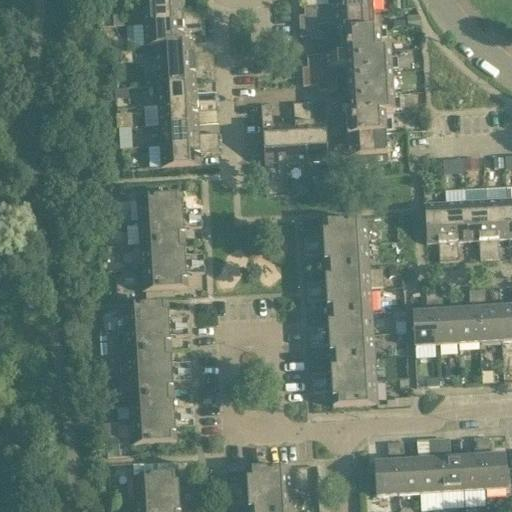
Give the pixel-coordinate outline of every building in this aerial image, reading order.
[(327,7),(315,8),(315,18),(373,14),(372,0),(333,0),(334,7),(327,7)] [(141,6),(143,27),(201,24),(200,14),(181,15),(181,4),(141,6)] [(304,18),(298,18),(299,29),(300,37),(300,39),(310,39),(310,42),(315,42),(320,41),(319,26),(325,26),(335,25),(335,37),(340,37),(340,36),(375,34),(374,33),(373,14),(315,18),(315,8),(305,8),(304,8),(304,18)] [(113,18),(114,29),(125,29),(124,18),(113,18)] [(143,27),(126,28),(127,37),(128,49),(137,49),(151,48),(154,48),(154,47),(183,44),(182,35),(201,34),(201,24),(143,27)] [(379,33),(374,33),(375,34),(340,36),(340,37),(342,56),(306,58),(307,69),(301,70),(303,89),(317,88),(317,93),(337,92),(336,69),(352,68),(355,116),(331,117),(332,131),(346,130),(346,138),(385,136),(384,117),(393,116),(390,53),(380,53),(379,33)] [(156,87),(195,85),(195,75),(214,74),(213,55),(194,56),(193,44),(183,45),(183,44),(154,47),(154,48),(156,87)] [(151,57),(151,48),(137,49),(138,58),(151,57)] [(196,97),(195,85),(156,87),(158,108),(215,104),(215,96),(196,97)] [(197,115),(216,114),(215,104),(158,108),(159,128),(198,125),(197,115)] [(285,166),(306,164),(303,126),(303,106),(292,107),(293,126),(283,127),(285,166)] [(327,163),(325,125),(313,125),(312,106),(303,106),(303,126),(306,164),(327,163)] [(264,167),(285,166),(283,127),(272,128),(271,108),(261,109),(264,167)] [(117,117),(118,130),(120,130),(131,130),(130,116),(117,117)] [(199,137),(198,125),(159,128),(160,148),(218,145),(217,136),(199,137)] [(347,149),(339,149),(340,159),(341,169),(353,168),(372,167),(372,158),(386,157),(385,136),(346,138),(347,149)] [(199,156),(218,155),(218,145),(160,148),(161,170),(200,167),(199,156)] [(476,161),(462,162),(463,174),(477,173),(476,161)] [(495,171),(504,171),(504,161),(494,161),(495,171)] [(451,174),(463,174),(462,162),(450,163),(451,174)] [(298,187),(298,198),(307,197),(307,187),(298,187)] [(141,193),(142,201),(156,200),(156,193),(141,193)] [(182,222),(181,199),(156,200),(142,201),(136,201),(138,225),(182,222)] [(486,204),(489,262),(499,261),(498,242),(509,241),(507,203),(486,204)] [(466,205),(468,244),(479,243),(480,262),(489,262),(486,204),(466,205)] [(445,206),(449,264),(458,264),(457,244),(468,244),(466,205),(445,206)] [(445,206),(424,207),(426,246),(438,246),(439,265),(449,264),(445,206)] [(182,222),(138,225),(139,248),(184,245),(183,231),(182,222)] [(321,226),(322,249),(367,247),(366,223),(321,226)] [(106,249),(115,248),(114,231),(105,231),(106,249)] [(184,245),(139,248),(140,271),(185,268),(184,245)] [(323,258),(324,272),(368,269),(367,247),(322,249),(323,258)] [(108,249),(100,250),(100,260),(109,260),(108,249)] [(185,268),(140,271),(142,295),(145,294),(173,293),(186,292),(185,277),(185,268)] [(370,292),(368,269),(324,272),(325,286),(325,295),(370,292)] [(390,279),(401,278),(401,270),(389,270),(390,279)] [(326,304),(326,318),(371,315),(370,292),(325,295),(326,304)] [(477,306),(476,293),(468,293),(469,306),(477,306)] [(484,293),(476,293),(477,306),(485,305),(484,293)] [(441,295),(433,296),(434,308),(442,308),(441,295)] [(167,307),(122,310),(124,333),(168,331),(168,322),(167,307)] [(511,309),(499,310),(501,345),(511,343),(511,309)] [(499,310),(477,312),(479,346),(501,345),(499,310)] [(477,312),(455,313),(457,347),(479,346),(477,312)] [(455,313),(434,314),(436,348),(457,347),(455,313)] [(394,315),(395,324),(404,323),(403,314),(394,315)] [(413,350),(436,348),(434,314),(411,316),(413,350)] [(372,338),(371,315),(326,318),(327,332),(328,341),(372,338)] [(124,333),(125,356),(170,354),(169,340),(168,331),(124,333)] [(328,350),(329,364),(374,361),(372,338),(328,341),(328,350)] [(171,376),(170,354),(125,356),(127,379),(171,376)] [(331,386),(375,384),(374,361),(329,364),(330,377),(331,386)] [(445,379),(455,378),(454,368),(444,369),(445,379)] [(127,379),(128,402),(172,399),(172,385),(171,376),(127,379)] [(438,389),(438,381),(426,382),(426,390),(438,389)] [(377,407),(375,384),(331,386),(331,395),(332,410),(377,407)] [(174,422),(172,399),(128,402),(104,403),(104,411),(128,410),(129,425),(174,422)] [(174,431),(174,422),(129,425),(131,448),(175,446),(174,431)] [(117,440),(116,427),(103,427),(103,440),(117,440)] [(473,460),(460,460),(462,495),(463,495),(464,509),(485,508),(484,493),(481,441),(472,441),(473,460)] [(489,441),(481,441),(484,493),(506,492),(504,458),(490,459),(489,441)] [(429,462),(417,463),(419,497),(441,496),(438,443),(428,444),(429,462)] [(448,443),(438,443),(441,496),(462,495),(460,460),(449,461),(448,443)] [(403,445),(395,446),(397,499),(419,497),(417,463),(404,464),(403,445)] [(386,446),(387,465),(373,466),(375,500),(397,499),(395,446),(386,446)] [(176,464),(132,467),(132,480),(177,477),(176,464)] [(246,497),(291,494),(289,471),(245,473),(246,488),(246,497)] [(132,480),(134,503),(178,501),(178,492),(177,477),(132,480)] [(247,511),(291,511),(291,494),(246,497),(247,511)] [(134,503),(134,511),(179,511),(178,501),(134,503)]
